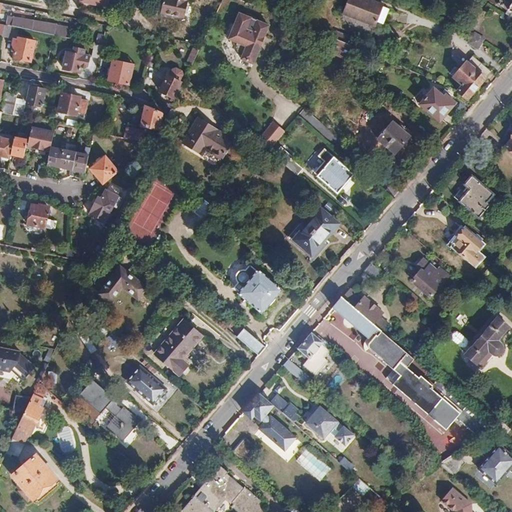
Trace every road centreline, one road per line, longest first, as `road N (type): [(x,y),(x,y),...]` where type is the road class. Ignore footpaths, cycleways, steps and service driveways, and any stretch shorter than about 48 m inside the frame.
road 1 (residential): [(142,511),(511,79)]
road 2 (residential): [(0,69),(141,98)]
